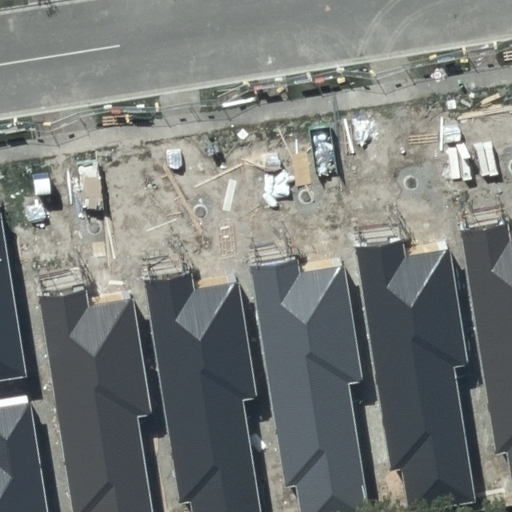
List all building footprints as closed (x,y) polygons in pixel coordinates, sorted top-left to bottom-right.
[(0,380),(29,376),(1,206),(0,205),(0,380)] [(506,216),(459,224),(494,450),(506,449),(511,490),(511,235),(510,236),(506,216)] [(403,236),(355,244),(390,470),(402,469),(409,511),(477,501),(457,370),(470,367),(451,249),(406,256),(403,236)] [(298,255),(251,263),(286,489),(298,488),(301,511),(371,511),(352,389),(366,387),(346,268),(302,275),(298,255)] [(193,271),(145,279),(181,505),(192,503),(193,511),(263,511),(247,404),(260,402),(241,283),(196,291),(193,271)] [(85,286),(38,294),(71,511),(153,511),(139,420),(153,417),(133,299),(89,306),(85,286)] [(0,511),(46,511),(28,399),(0,403),(0,511)]
